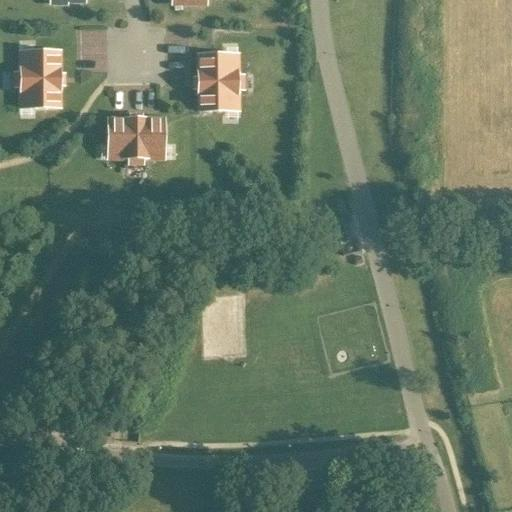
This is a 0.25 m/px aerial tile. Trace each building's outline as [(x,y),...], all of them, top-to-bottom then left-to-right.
[(170,0),(171,7),(206,8),(206,0),(170,0)] [(443,22),(442,46),(490,48),(491,24),(443,22)] [(17,73),(17,90),(23,90),(23,111),(61,111),(61,53),(23,53),(23,73),(17,73)] [(196,56),(196,114),(234,114),(234,92),(238,92),(238,76),(234,76),(233,56),(196,56)] [(106,120),(107,155),(126,155),(126,162),(143,162),(143,155),(164,155),(164,120),(106,120)]
